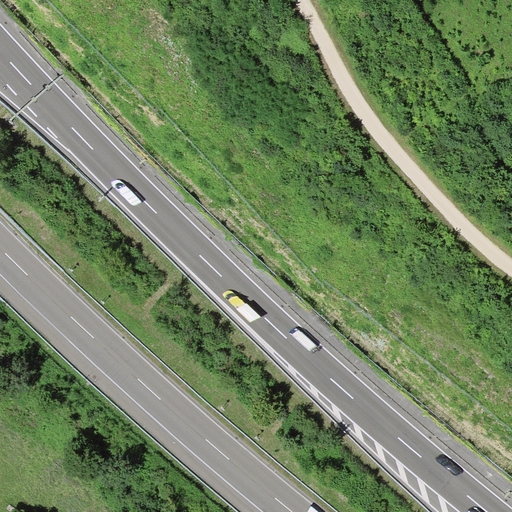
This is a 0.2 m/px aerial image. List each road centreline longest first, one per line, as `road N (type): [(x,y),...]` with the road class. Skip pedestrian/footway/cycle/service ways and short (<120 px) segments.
road 1 (motorway): [(488,511),(204,259),(0,49)]
road 2 (motorway): [(0,247),(291,511)]
road 3 (track): [(297,0),(362,119),(477,246),(511,273)]
